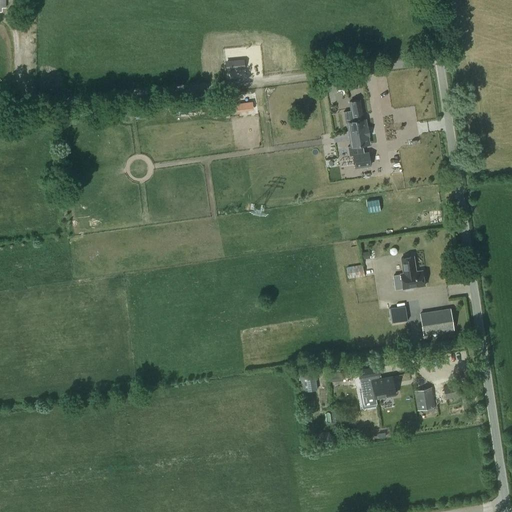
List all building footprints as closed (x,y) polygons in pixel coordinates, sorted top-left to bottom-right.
[(407,98),(380,103),(383,120),(410,115),(407,98)] [(360,120),(360,115),(362,115),(359,101),(349,103),(351,112),(343,113),(345,125),(348,124),(349,131),(367,128),(366,128),(364,119),(360,120)] [(368,152),(364,153),(362,145),(368,144),(367,136),(369,135),(367,128),(349,131),(351,146),(347,147),(349,156),(353,156),(355,168),(370,165),(368,152)] [(404,289),(405,291),(413,290),(412,288),(424,286),(422,271),(416,271),(413,256),(401,258),(403,273),(400,274),(403,289),(404,289)] [(364,277),(362,266),(347,268),(349,279),(364,277)] [(406,307),(390,310),(392,325),(408,322),(406,307)] [(450,307),(419,312),(423,335),(453,330),(450,307)] [(380,378),(378,367),(357,371),(364,406),(376,403),(375,399),(395,395),(391,375),(380,378)] [(314,368),(299,370),(302,389),(316,388),(314,368)] [(329,372),(329,381),(344,380),(344,371),(329,372)] [(458,384),(443,387),(445,399),(461,396),(458,384)] [(431,387),(413,391),(417,411),(435,407),(431,387)] [(329,432),(319,433),(320,441),(329,440),(329,432)]
